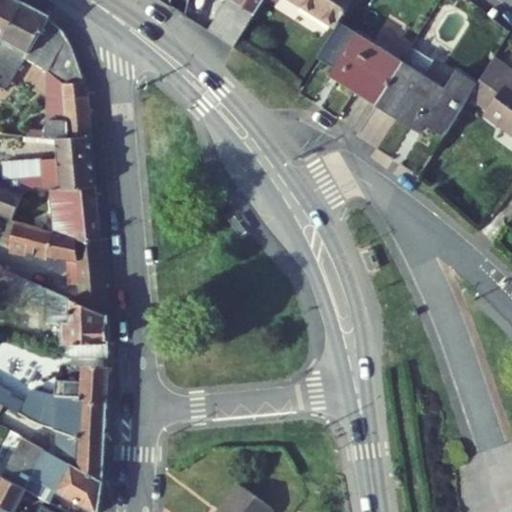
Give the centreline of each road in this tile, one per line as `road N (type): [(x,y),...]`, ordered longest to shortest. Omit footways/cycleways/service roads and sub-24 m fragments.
road 1 (residential): [(117,17),(145,410)]
road 2 (residential): [(511,310),(361,178),(339,177),(303,196)]
road 3 (secondary): [(303,196),(221,90),(117,17)]
road 4 (secondary): [(117,17),(217,122),(280,207)]
road 5 (secondary): [(366,389),(345,269),(303,196)]
road 6 (residential): [(145,410),(350,391)]
road 7 (secondary): [(280,207),(314,271),(350,391)]
